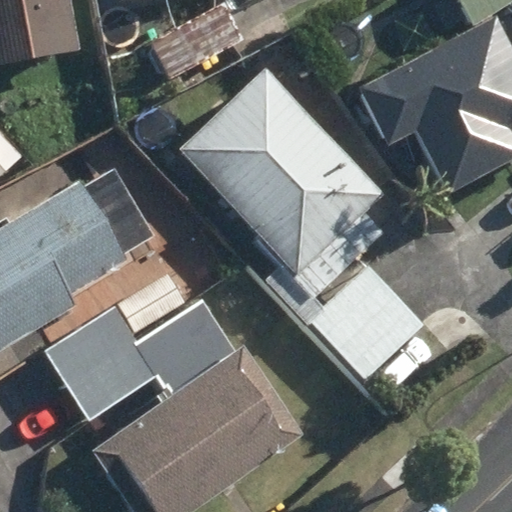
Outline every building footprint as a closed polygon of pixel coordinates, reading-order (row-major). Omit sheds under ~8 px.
[(0,0),(0,71),(77,57),(66,0),(0,0)] [(511,0),(453,0),(474,34),(511,11),(511,0)] [(148,52),(166,86),(243,46),(226,12),(148,52)] [(417,139),(450,201),(511,166),(511,51),(497,22),(359,97),(390,154),(417,139)] [(260,246),(312,305),(385,241),(365,218),(384,201),(270,75),(182,155),(262,245),(260,246)] [(0,239),(0,359),(79,313),(72,302),(128,269),(81,191),(0,239)] [(200,263),(217,288),(243,271),(225,246),(200,263)] [(308,327),(364,387),(425,330),(369,270),(308,327)] [(219,293),(238,316),(260,298),(241,275),(219,293)] [(47,360),(69,394),(136,349),(114,316),(47,360)] [(159,384),(136,349),(69,394),(93,428),(159,384)] [(93,462),(127,511),(203,511),(303,442),(242,357),(93,462)]
